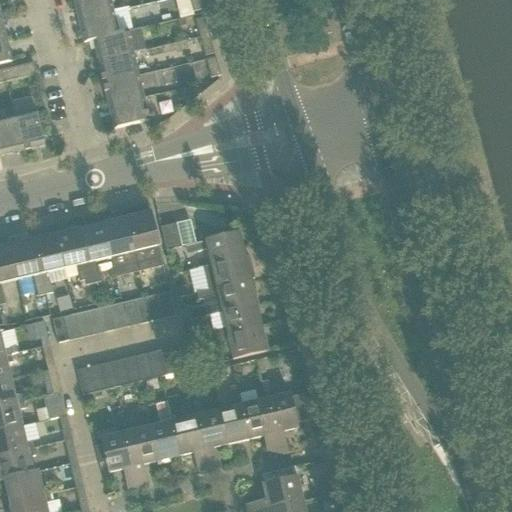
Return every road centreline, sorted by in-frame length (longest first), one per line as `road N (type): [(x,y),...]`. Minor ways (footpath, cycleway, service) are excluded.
road 1 (secondary): [(496,511),(375,111)]
road 2 (secondary): [(304,145),(363,307),(493,511)]
road 3 (residential): [(49,0),(92,179)]
road 4 (tertiary): [(141,165),(304,145)]
road 5 (tertiary): [(294,112),(141,165)]
